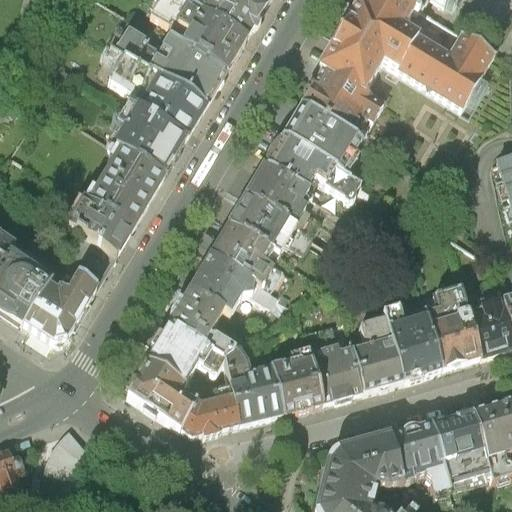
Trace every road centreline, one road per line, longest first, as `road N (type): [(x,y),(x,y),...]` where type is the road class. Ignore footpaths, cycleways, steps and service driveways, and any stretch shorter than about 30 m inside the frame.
road 1 (residential): [(64,396),(93,365),(310,0)]
road 2 (residential): [(511,380),(257,452)]
road 3 (residential): [(64,396),(243,511)]
